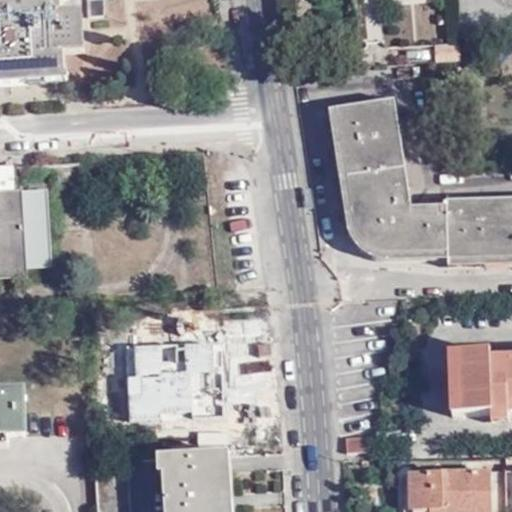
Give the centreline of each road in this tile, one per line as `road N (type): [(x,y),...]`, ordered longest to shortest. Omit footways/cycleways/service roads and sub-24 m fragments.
road 1 (residential): [(317,511),(302,291),(278,117)]
road 2 (residential): [(0,131),(278,117)]
